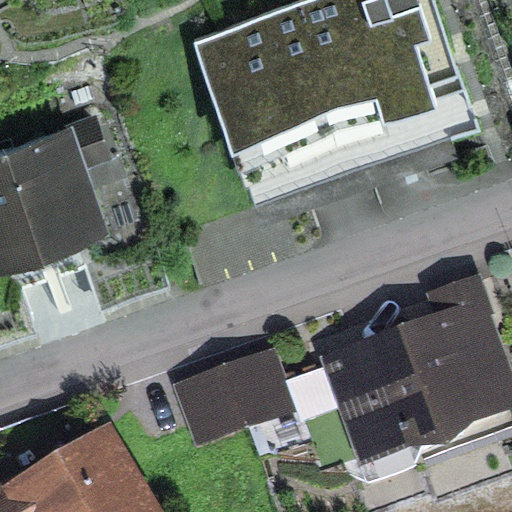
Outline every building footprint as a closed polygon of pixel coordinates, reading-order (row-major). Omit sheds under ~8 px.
[(416,0),(291,0),(206,30),(247,143),(443,73),(416,0)] [(99,232),(64,135),(6,156),(41,253),(99,232)] [(0,267),(41,253),(6,156),(0,158),(0,267)] [(511,322),(503,295),(341,350),(378,461),(511,415),(511,322)] [(284,342),(189,379),(213,441),(249,427),(308,404),(284,342)] [(181,511),(127,417),(113,425),(0,489),(0,511),(181,511)]
